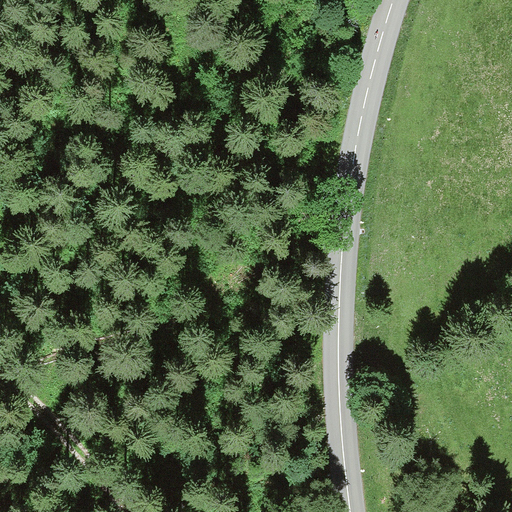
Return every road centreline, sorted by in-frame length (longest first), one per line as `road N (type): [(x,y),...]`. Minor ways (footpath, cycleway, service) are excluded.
road 1 (tertiary): [(351,511),(342,466),(342,252),(352,170),(395,0)]
road 2 (track): [(133,511),(0,353)]
